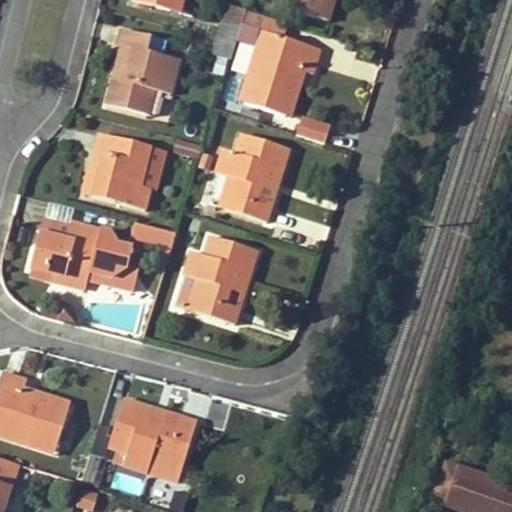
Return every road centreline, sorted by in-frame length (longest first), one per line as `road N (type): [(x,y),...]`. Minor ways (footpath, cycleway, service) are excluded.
road 1 (residential): [(416,0),(315,332),(283,378),(235,385),(0,330)]
road 2 (residential): [(6,150),(50,96),(76,0)]
road 3 (residential): [(21,0),(1,77),(6,150)]
